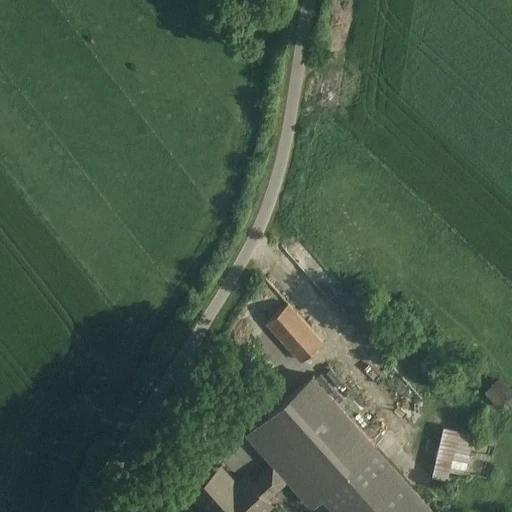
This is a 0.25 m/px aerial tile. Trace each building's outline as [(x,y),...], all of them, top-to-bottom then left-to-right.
[(296,305),(277,325),(310,355),(329,335),(296,305)] [(454,511),(324,379),(267,434),(285,452),(299,466),(343,511),(454,511)] [(443,425),(433,465),(462,472),(471,432),(443,425)] [(253,483),(267,499),(299,466),(285,452),(253,483)] [(221,467),(193,491),(209,510),(208,511),(209,511),(262,511),(272,504),(267,499),(253,483),(247,476),(237,485),(221,467)]
